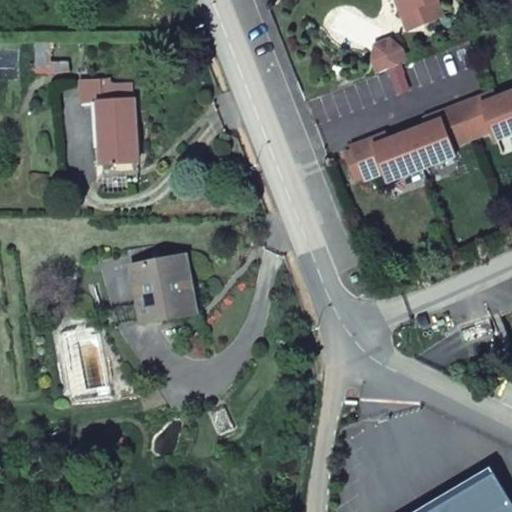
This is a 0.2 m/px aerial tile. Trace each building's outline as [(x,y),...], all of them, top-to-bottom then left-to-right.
[(414,6),(421,25),(442,17),(435,0),(395,0),(400,12),(414,6)] [(407,30),(421,25),(414,6),(400,12),(407,30)] [(377,47),(375,62),(403,51),(391,42),(377,47)] [(375,62),(379,74),(407,64),(403,51),(375,62)] [(99,108),(105,166),(141,163),(132,86),(110,89),(109,83),(80,86),(82,109),(99,108)] [(495,93),(480,99),(482,106),(498,100),(495,93)] [(372,140),(351,148),(364,180),(383,173),(387,183),(457,156),(453,146),(491,132),(495,141),(511,134),(511,94),(498,100),(482,106),(480,99),(440,114),(443,121),(390,141),(374,147),(372,140)] [(387,134),(372,140),(374,147),(390,141),(387,134)] [(197,315),(189,258),(170,261),(168,245),(135,249),(143,308),(157,306),(159,320),(197,315)] [(157,306),(143,308),(145,322),(159,320),(157,306)] [(511,511),(511,501),(495,473),(429,511),(511,511)]
